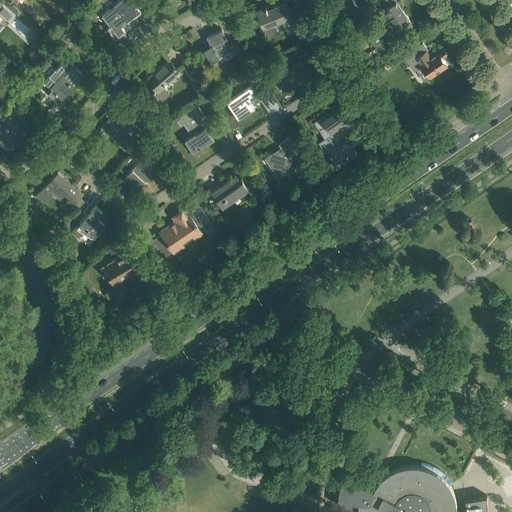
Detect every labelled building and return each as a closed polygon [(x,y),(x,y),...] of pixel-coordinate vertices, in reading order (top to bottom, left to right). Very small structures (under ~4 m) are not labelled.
[(118,0),(114,3),(128,21),(134,15),(141,10),(133,1),(133,0),(118,0)] [(299,4),(294,6),(291,0),(283,0),(280,1),(281,4),(268,10),(267,7),(266,7),(258,11),(264,27),(266,32),(270,34),(275,32),(276,28),(274,23),(290,16),(292,21),(291,21),(297,34),(309,29),(299,4)] [(353,0),(346,0),(338,5),(345,15),(352,11),(358,6),(356,3),(353,0)] [(383,0),(388,6),(383,9),(394,24),(395,23),(399,30),(411,22),(396,0),(383,0)] [(114,3),(101,14),(109,24),(110,26),(107,28),(114,38),(125,29),(122,25),(128,21),(114,3)] [(233,52),(221,28),(206,36),(210,45),(203,49),(211,62),(218,57),(221,62),(234,54),(233,52)] [(404,55),(409,63),(414,70),(422,65),(430,77),(448,65),(443,58),(448,54),(444,48),(431,57),(422,43),(404,55)] [(301,57),(282,70),(283,71),(287,77),(292,85),(311,72),(305,64),(306,63),(306,62),(319,54),(314,46),(305,52),(300,56),(301,57)] [(65,53),(54,65),(55,66),(61,72),(60,73),(70,82),(76,76),(80,79),(81,80),(88,71),(83,66),(82,68),(65,53)] [(188,72),(194,82),(201,77),(188,58),(181,62),(188,72)] [(48,60),(41,68),(48,74),(43,80),(49,85),(50,85),(53,87),(55,89),(51,93),(58,100),(67,91),(64,89),(70,82),(60,73),(61,72),(55,66),(48,60)] [(178,70),(176,68),(169,60),(156,72),(155,71),(147,78),(156,88),(155,89),(155,93),(158,97),(163,97),(167,94),(168,89),(164,85),(166,84),(164,82),(178,70)] [(250,84),(226,100),(232,110),(230,112),(235,118),(237,117),(238,118),(254,107),(250,101),(257,96),(260,100),(269,94),(258,78),(250,84)] [(326,114),(314,122),(320,130),(325,137),(318,141),(337,168),(345,162),(337,149),(336,150),(333,145),(334,145),(332,142),(335,140),(331,133),(339,127),(344,134),(359,124),(367,118),(363,112),(367,110),(357,87),(343,94),(346,100),(337,106),(339,108),(328,116),(326,114)] [(196,104),(181,114),(186,121),(183,123),(190,132),(192,131),(193,129),(195,132),(185,140),(187,143),(192,151),(205,142),(206,143),(206,142),(205,140),(210,136),(213,140),(214,140),(208,131),(203,123),(207,120),(196,104)] [(2,111),(0,113),(0,140),(8,148),(8,147),(20,134),(21,135),(30,125),(33,122),(29,119),(27,122),(23,118),(25,115),(18,109),(16,107),(8,117),(2,111)] [(142,130),(125,114),(121,118),(115,112),(96,133),(97,134),(98,133),(97,133),(103,127),(109,132),(111,130),(129,146),(142,130)] [(276,173),(289,165),(292,162),(294,166),(305,158),(290,136),(279,143),(282,148),(279,150),(278,149),(265,158),(276,173)] [(355,150),(347,156),(349,160),(358,154),(355,150)] [(163,170),(157,161),(145,170),(137,163),(122,179),(123,178),(135,190),(135,191),(145,181),(144,180),(146,179),(148,181),(163,170)] [(83,194),(72,183),(57,170),(49,178),(47,176),(42,182),(44,184),(35,194),(43,201),(53,191),(59,197),(64,192),(70,198),(66,202),(71,207),(83,194)] [(235,173),(219,184),(210,190),(222,207),(248,189),(241,179),(240,180),(235,173)] [(95,204),(88,212),(79,222),(80,223),(77,227),(76,226),(71,230),(78,237),(83,231),(91,237),(104,223),(97,216),(102,211),(95,204)] [(162,234),(151,242),(162,257),(173,250),(174,251),(184,244),(185,243),(181,238),(191,232),(194,237),(201,232),(193,221),(188,212),(187,213),(184,208),(173,216),(176,220),(160,231),(162,234)] [(125,250),(101,266),(113,284),(137,268),(125,250)] [(378,484),(374,489),(366,485),(361,479),(360,479),(346,472),(342,483),(339,494),(338,505),(353,506),(354,503),(359,503),(360,510),(359,511),(487,511),(488,508),(487,495),(466,498),(467,504),(467,511),(457,510),(457,505),(456,499),(455,494),(452,489),(450,484),(453,482),(449,477),(444,472),(440,468),(434,465),(428,463),(422,461),(421,465),(414,464),(408,465),(403,466),(397,467),(390,471),(384,477),(379,481),(378,484)]
